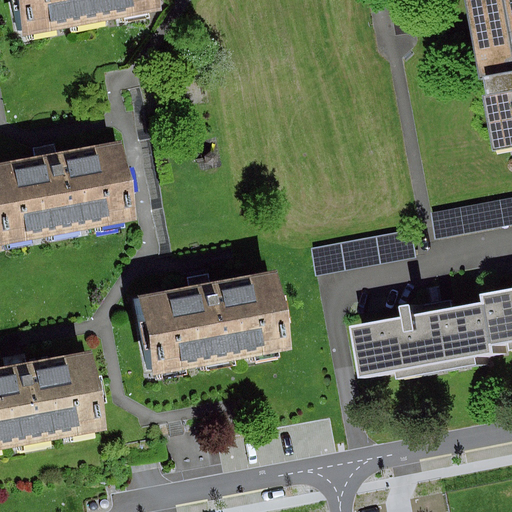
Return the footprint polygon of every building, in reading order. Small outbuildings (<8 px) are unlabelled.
[(149,0),(9,0),(17,39),(152,14),(149,0)] [(511,0),(491,0),(511,111),(511,0)] [(116,146),(0,166),(0,244),(129,223),(116,146)] [(439,229),(511,219),(511,194),(436,204),(439,229)] [(405,229),(317,246),(321,268),(409,251),(405,229)] [(272,279),(135,302),(147,378),(285,355),(272,279)] [(497,306),(504,347),(511,346),(511,292),(495,295),(497,306)] [(421,320),(365,329),(374,381),(506,359),(504,347),(497,306),(432,317),(430,309),(420,311),(421,320)] [(84,359),(0,373),(0,455),(98,438),(84,359)]
